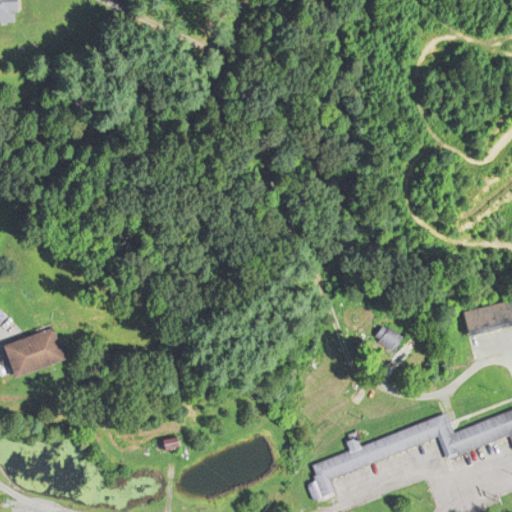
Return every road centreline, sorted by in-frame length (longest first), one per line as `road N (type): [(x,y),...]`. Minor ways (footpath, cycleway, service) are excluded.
road 1 (residential): [(511,355),(449,389),(387,387),(350,350),(275,173),(246,76),(214,41),(135,0)]
road 2 (residential): [(3,485),(89,511),(342,506),(425,477),(511,473)]
road 3 (residential): [(3,485),(18,326)]
